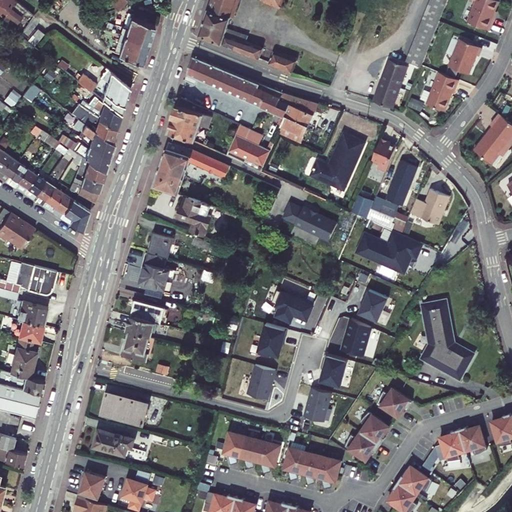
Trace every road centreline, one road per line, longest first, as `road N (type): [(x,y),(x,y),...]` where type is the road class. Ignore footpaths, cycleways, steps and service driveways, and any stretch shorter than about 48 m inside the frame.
road 1 (residential): [(78,367),(283,419),(316,337)]
road 2 (residential): [(177,38),(387,116),(434,153)]
road 3 (residential): [(334,502),(379,486),(423,427),(511,399)]
road 4 (unknown): [(53,444),(219,472)]
road 5 (secondary): [(96,253),(65,400)]
road 6 (residential): [(434,153),(487,89),(511,38)]
road 7 (secondary): [(108,260),(144,127)]
road 8 (secondary): [(144,127),(96,253)]
